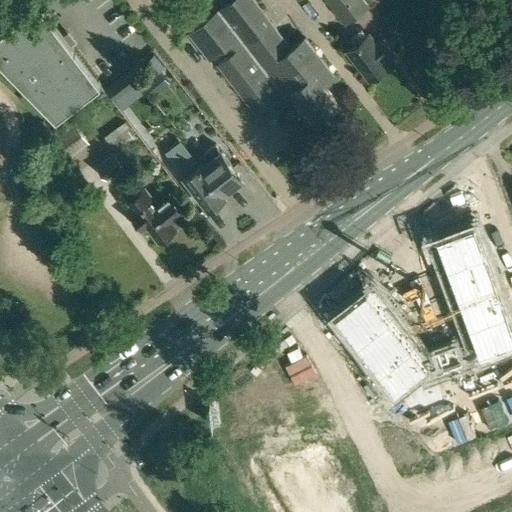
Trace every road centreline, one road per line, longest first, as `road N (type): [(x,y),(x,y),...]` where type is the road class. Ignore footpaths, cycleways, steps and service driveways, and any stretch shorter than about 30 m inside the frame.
road 1 (primary): [(266,267),(17,443)]
road 2 (primary): [(42,474),(279,288)]
road 3 (residential): [(406,498),(279,288)]
road 4 (primary): [(279,288),(428,161)]
road 5 (primary): [(428,161),(266,267)]
